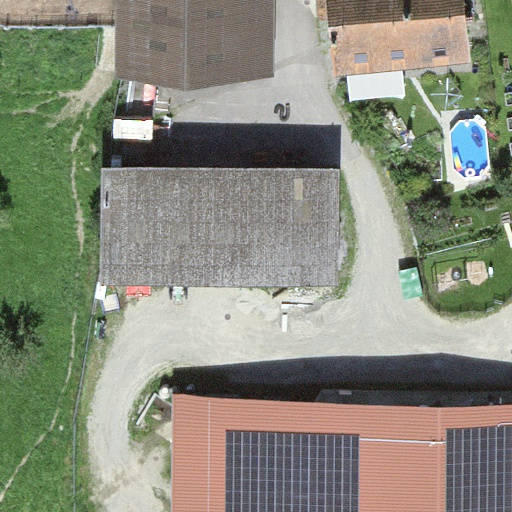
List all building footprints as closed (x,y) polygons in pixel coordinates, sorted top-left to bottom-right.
[(22,0),(23,11),(83,6),(82,0),(22,0)] [(294,63),(294,0),(134,0),(134,63),(294,63)] [(480,0),(339,0),(345,67),(485,56),(480,0)] [(349,158),(118,158),(118,271),(348,271),(349,158)] [(511,511),(511,404),(183,399),(181,511),(511,511)]
